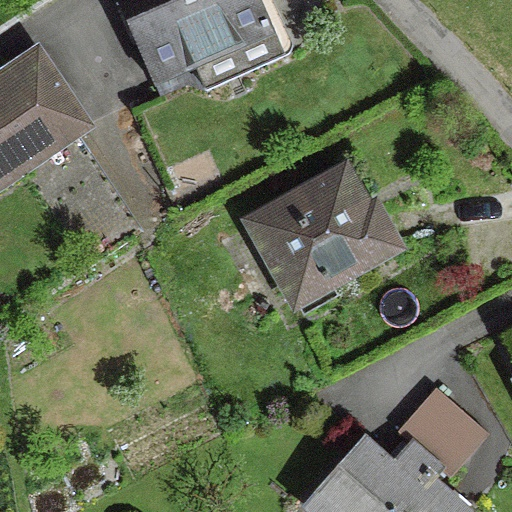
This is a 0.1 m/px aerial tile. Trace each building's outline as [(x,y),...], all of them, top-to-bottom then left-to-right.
[(254,0),(125,0),(114,5),(150,86),(269,33),(254,0)] [(0,76),(0,183),(17,172),(84,272),(132,239),(65,140),(82,128),(33,55),(0,76)] [(391,249),(370,210),(363,214),(340,173),(246,225),(289,300),(323,281),(325,286),(391,249)] [(450,477),(488,433),(435,388),(397,432),(450,477)] [(462,511),(427,481),(436,471),(406,445),(403,448),(409,453),(393,471),(360,441),(301,508),(305,511),(462,511)]
